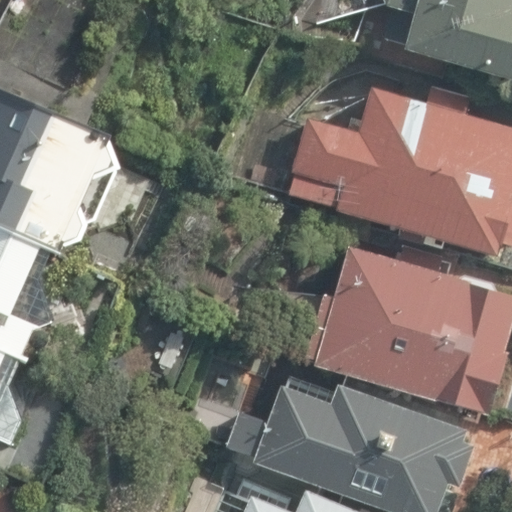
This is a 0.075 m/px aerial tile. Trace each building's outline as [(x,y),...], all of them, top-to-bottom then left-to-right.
[(511,0),(387,0),(375,51),(511,84),(511,0)] [(511,168),(511,128),(370,85),(352,134),(303,121),(284,199),(487,254),(511,168)] [(113,135),(0,89),(0,214),(70,242),(113,135)] [(52,252),(0,230),(0,345),(12,350),(52,252)] [(506,293),(341,243),(303,367),(468,417),(506,293)] [(0,381),(12,350),(0,345),(0,381)] [(469,511),(491,445),(278,377),(253,456),(426,511),(469,511)] [(336,511),(251,475),(234,511),(336,511)]
